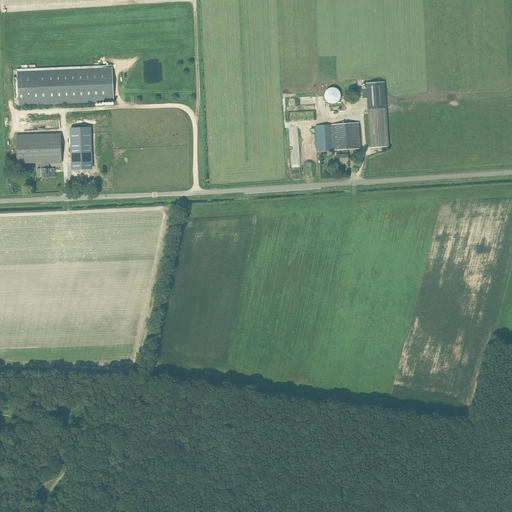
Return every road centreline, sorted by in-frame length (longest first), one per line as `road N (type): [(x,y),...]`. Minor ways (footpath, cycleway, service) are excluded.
road 1 (unclassified): [(0,201),(511,171)]
road 2 (track): [(58,477),(78,465),(174,474),(234,500)]
